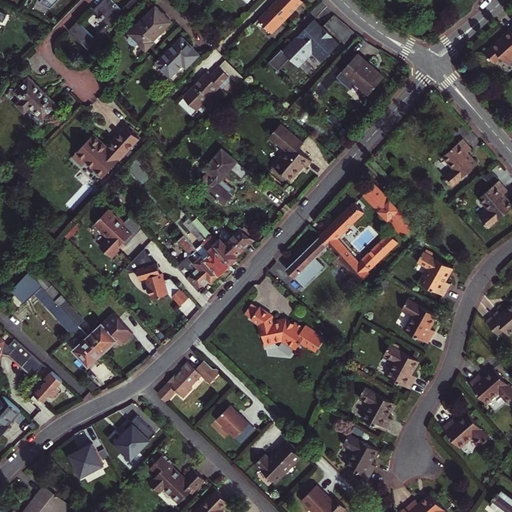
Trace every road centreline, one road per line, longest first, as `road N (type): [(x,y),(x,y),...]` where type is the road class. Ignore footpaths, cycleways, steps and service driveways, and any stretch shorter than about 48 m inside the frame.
road 1 (residential): [(139,384),(435,66)]
road 2 (residential): [(511,248),(475,289),(454,355),(418,419),(414,468)]
road 3 (residential): [(139,384),(269,511)]
road 4 (residential): [(0,479),(57,428),(139,384)]
road 5 (residential): [(89,0),(45,44),(88,91)]
